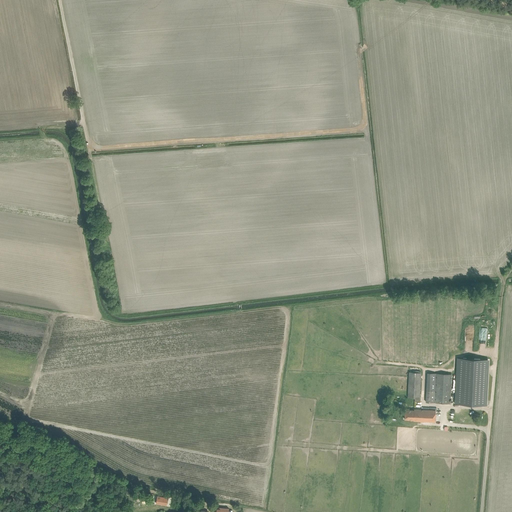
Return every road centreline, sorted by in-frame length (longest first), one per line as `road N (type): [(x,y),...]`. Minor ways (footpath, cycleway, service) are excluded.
road 1 (track): [(92,158),(60,0)]
road 2 (unclassified): [(482,511),(494,365)]
